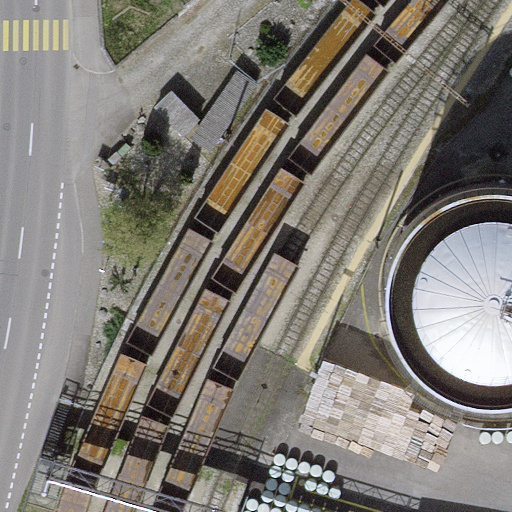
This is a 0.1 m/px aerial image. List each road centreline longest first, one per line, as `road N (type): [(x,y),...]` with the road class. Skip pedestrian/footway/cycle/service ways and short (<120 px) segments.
road 1 (secondary): [(0,400),(30,186)]
road 2 (secondary): [(30,186),(37,0)]
